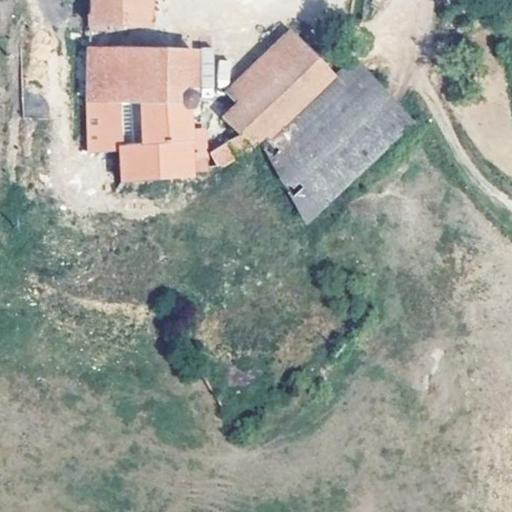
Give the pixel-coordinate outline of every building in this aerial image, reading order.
[(149,0),(89,0),(89,23),(149,24),(149,0)] [(228,87),(241,102),(302,44),(289,29),(228,87)] [(253,143),(301,221),(406,129),(412,123),(335,42),(315,59),(328,74),(253,143)] [(302,44),(241,102),(224,118),(241,139),(247,146),(253,143),(328,74),(315,59),(302,44)] [(204,132),(188,132),(188,109),(194,109),(195,50),(89,48),(91,183),(123,180),(188,174),(188,168),(204,167),(206,167),(204,132)] [(210,154),(215,162),(247,146),(241,139),(210,154)]
